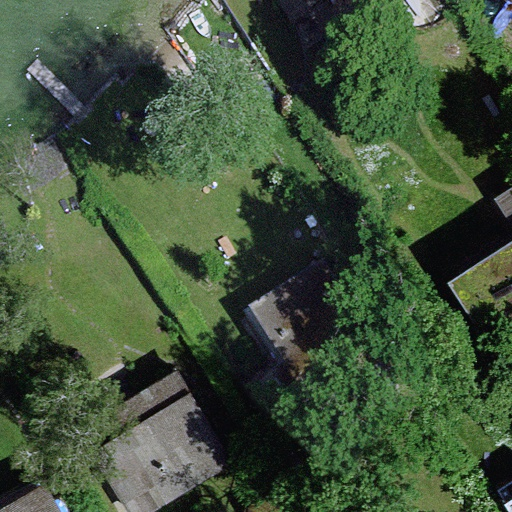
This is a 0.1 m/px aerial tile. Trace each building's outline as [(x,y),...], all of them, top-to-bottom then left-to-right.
[(257,0),(284,39),(337,4),(334,0),(257,0)] [(434,277),(469,327),(511,296),(511,183),(511,182),(479,205),(499,232),(434,277)] [(254,390),(287,435),(380,366),(309,269),(229,327),(268,380),(254,390)] [(64,432),(111,511),(132,511),(231,454),(179,365),(64,432)] [(0,501),(0,511),(37,511),(24,488),(0,501)]
